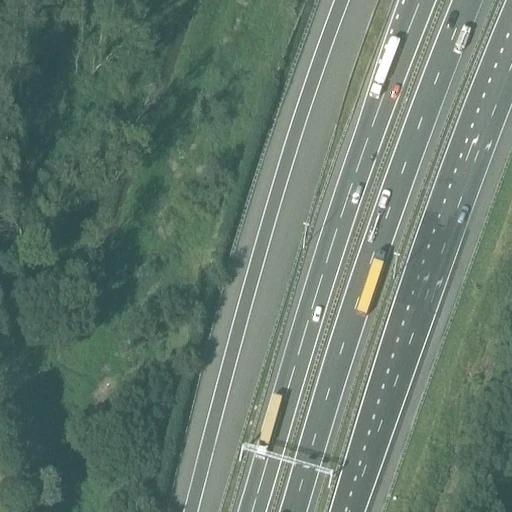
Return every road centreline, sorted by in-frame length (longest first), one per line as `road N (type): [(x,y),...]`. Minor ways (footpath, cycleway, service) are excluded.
road 1 (motorway): [(295,511),(368,263),(467,0)]
road 2 (motorway): [(421,0),(332,242),(253,511)]
road 3 (motorway): [(341,0),(287,152),(192,511)]
road 4 (motorway): [(346,511),(398,335),(511,41)]
